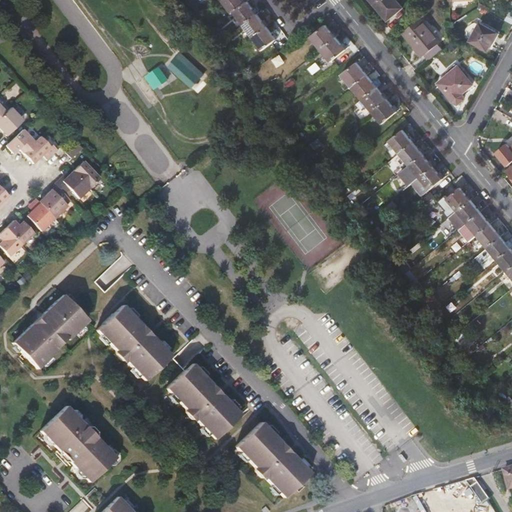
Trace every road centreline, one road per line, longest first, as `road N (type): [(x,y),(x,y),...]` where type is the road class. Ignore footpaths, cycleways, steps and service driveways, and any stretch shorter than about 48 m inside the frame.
road 1 (residential): [(347,506),(288,422),(111,225)]
road 2 (residential): [(336,0),(461,148)]
road 3 (residential): [(511,451),(347,506)]
